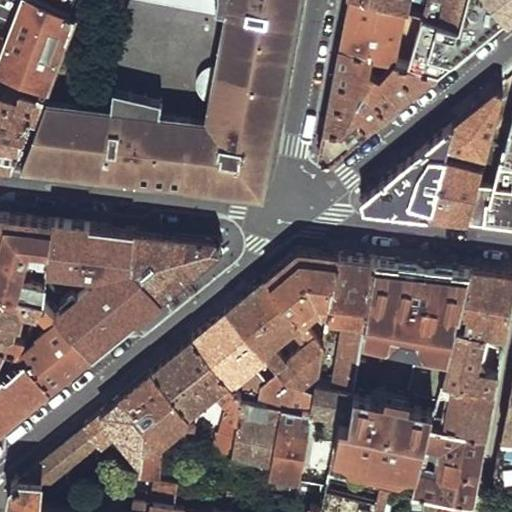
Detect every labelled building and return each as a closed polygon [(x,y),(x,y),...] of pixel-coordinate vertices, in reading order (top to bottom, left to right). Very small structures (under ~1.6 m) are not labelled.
[(0,158),(21,161),(45,98),(71,14),(39,0),(23,0),(0,56),(0,158)] [(45,98),(21,161),(80,168),(176,179),(247,187),(253,177),(262,178),(295,0),(216,0),(214,10),(223,14),(204,119),(160,113),(160,100),(111,89),(110,108),(45,98)] [(146,0),(223,14),(214,10),(216,0),(146,0)] [(341,43),(394,58),(408,6),(385,0),(349,0),(346,18),(341,43)] [(425,11),(461,20),(466,0),(385,0),(408,6),(425,11)] [(438,70),(511,9),(511,0),(466,0),(461,20),(425,11),(412,63),(438,70)] [(383,116),(438,70),(394,58),(341,43),(330,100),(320,154),(328,160),(383,116)] [(454,121),(450,136),(488,146),(490,140),(504,88),(498,86),(476,104),(454,121)] [(397,207),(429,211),(446,150),(450,136),(454,121),(431,140),(386,176),(363,194),(364,203),(397,207)] [(511,142),(504,141),(490,140),(488,146),(484,161),(469,216),(511,220),(511,142)] [(449,213),(469,216),(484,161),(446,150),(429,211),(449,213)] [(253,177),(247,187),(257,185),(262,179),(262,178),(253,177)] [(0,287),(42,298),(53,217),(0,211),(0,287)] [(164,295),(131,263),(136,226),(94,222),(53,217),(42,298),(93,352),(110,338),(145,310),(164,295)] [(176,231),(136,226),(131,263),(164,295),(192,272),(221,248),(217,236),(176,231)] [(276,267),(266,275),(305,316),(314,309),(320,315),(311,323),(325,338),(341,252),(299,248),(276,267)] [(317,389),(314,409),(342,414),(350,416),(354,389),(366,325),(378,256),(359,254),(341,252),(325,338),(317,389)] [(426,262),(378,256),(366,325),(420,334),(408,399),(354,389),(350,416),(342,414),(330,473),(381,483),(413,490),(418,468),(420,460),(423,450),(425,442),(431,422),(441,387),(443,380),(458,325),(474,268),(426,262)] [(474,268),(458,325),(487,331),(492,332),(505,335),(511,300),(511,272),(495,271),(474,268)] [(311,323),(305,316),(266,275),(246,291),(227,306),(289,377),(317,389),(325,338),(311,323)] [(19,346),(26,331),(15,328),(21,306),(36,309),(42,298),(0,287),(0,340),(7,342),(19,346)] [(42,298),(36,309),(44,316),(38,322),(43,328),(22,349),(24,352),(53,385),(73,368),(93,352),(42,298)] [(193,334),(246,396),(284,403),(314,409),(317,389),(289,377),(227,306),(210,321),(193,334)] [(443,380),(494,391),(498,370),(484,367),(480,366),(487,331),(458,325),(443,380)] [(487,331),(480,366),(484,367),(492,332),(487,331)] [(189,415),(188,423),(198,425),(199,416),(192,415),(221,391),(234,406),(226,413),(224,433),(226,434),(223,454),(235,456),(246,396),(193,334),(172,351),(152,368),(189,415)] [(53,385),(24,352),(8,370),(3,368),(0,372),(0,427),(14,416),(53,385)] [(143,457),(140,474),(147,474),(158,475),(163,476),(168,445),(159,440),(189,415),(152,368),(136,381),(120,394),(147,426),(143,457)] [(441,387),(451,388),(444,425),(486,433),(490,413),(494,391),(443,380),(441,387)] [(511,380),(495,478),(511,479),(511,380)] [(16,511),(128,511),(41,504),(42,480),(50,480),(98,442),(103,447),(120,433),(143,457),(147,426),(120,394),(96,413),(43,457),(13,481),(12,493),(11,495),(10,502),(16,511)] [(246,396),(235,456),(274,462),(282,419),(284,403),(246,396)] [(272,475),(301,479),(310,425),(282,419),(274,462),(272,475)] [(418,468),(413,490),(440,495),(472,500),(479,467),(486,433),(444,425),(431,422),(425,442),(442,446),(437,473),(418,468)] [(423,450),(420,460),(427,462),(430,453),(423,450)] [(324,503),(322,511),(374,511),(381,483),(330,473),(324,503)] [(136,500),(144,500),(147,474),(140,474),(136,500)] [(174,511),(176,503),(179,477),(163,476),(158,475),(155,496),(167,498),(165,511),(147,509),(148,501),(144,500),(136,500),(133,511),(174,511)] [(225,511),(234,511),(239,480),(231,478),(227,503),(225,511)] [(438,511),(440,495),(413,490),(411,501),(424,504),(422,511),(438,511)] [(322,511),(324,503),(311,501),(308,511),(322,511)] [(174,511),(225,511),(227,503),(220,502),(218,508),(176,503),(174,511)]
